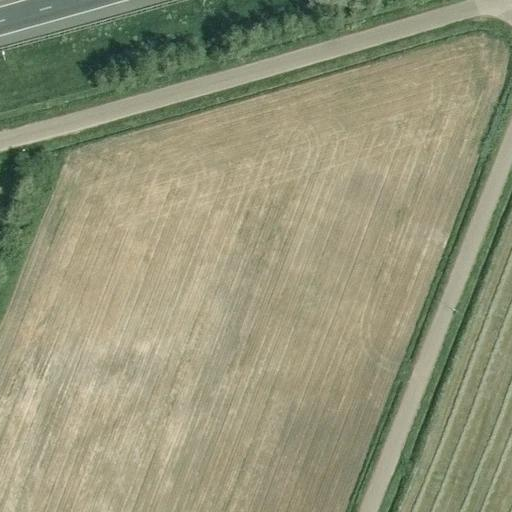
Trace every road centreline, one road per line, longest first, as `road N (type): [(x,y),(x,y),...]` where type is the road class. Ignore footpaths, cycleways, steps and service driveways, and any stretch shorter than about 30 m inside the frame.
road 1 (unclassified): [(0,141),(511,2)]
road 2 (unclassified): [(367,511),(511,132)]
